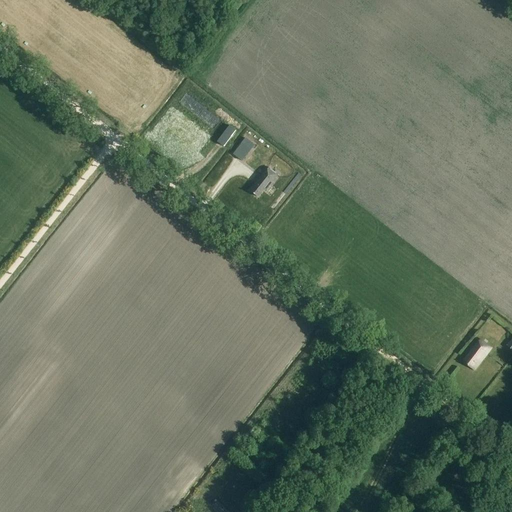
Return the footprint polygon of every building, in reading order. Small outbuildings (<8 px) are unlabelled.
[(80,0),(68,0),(53,21),(70,35),(91,7),(80,0)] [(218,142),(224,147),(236,131),(230,126),(218,142)] [(242,143),(233,154),(241,161),(251,149),(242,143)] [(21,309),(38,282),(30,277),(13,304),(21,309)] [(23,331),(0,355),(0,364),(2,366),(29,336),(23,331)] [(475,370),(493,349),(482,340),(465,362),(475,370)] [(168,488),(180,495),(193,475),(181,467),(168,488)]
